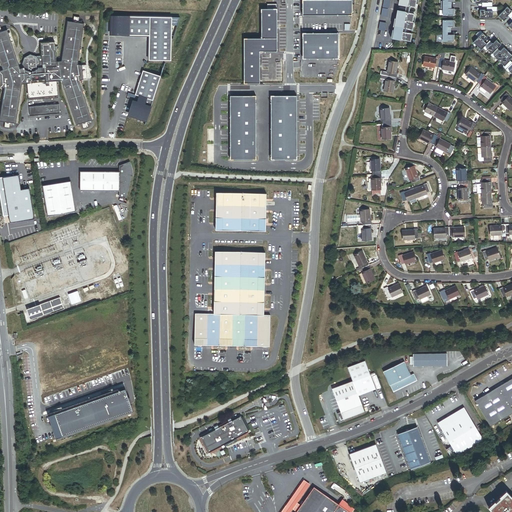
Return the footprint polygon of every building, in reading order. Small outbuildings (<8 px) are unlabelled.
[(347,0),(304,0),(304,11),(348,11),(347,0)] [(391,2),(384,0),(383,7),(389,9),(391,2)] [(394,31),(393,39),(410,41),(411,36),(408,36),(409,30),(410,27),(412,28),(414,14),(410,14),(412,7),(416,8),(416,0),(419,0),(418,0),(402,0),(402,1),(400,1),(399,5),(410,7),(409,13),(398,11),(397,16),(399,16),(398,20),(397,19),(395,28),(404,29),(403,32),(394,31)] [(452,0),(441,0),(441,2),(439,2),(439,10),(440,10),(440,16),(453,17),(453,9),(449,9),(450,2),(453,2),(452,0)] [(506,16),(511,10),(507,6),(499,15),(504,21),(507,17),(506,16)] [(388,18),(389,10),(383,9),(381,16),(388,18)] [(485,9),(480,9),(479,17),(493,17),(493,10),(485,10),(485,9)] [(59,98),(58,81),(62,81),(77,125),(82,124),(84,129),(90,127),(88,122),(93,120),(80,81),(84,80),(83,65),(79,65),(85,24),(79,23),(80,17),(74,16),(74,22),(68,21),(63,57),(60,57),(59,61),(57,61),(55,42),(41,43),(43,55),(43,61),(40,62),(37,56),(31,55),(25,58),(22,65),(24,68),(21,69),(20,68),(8,30),(3,31),(1,26),(0,26),(0,59),(3,70),(0,71),(0,78),(1,88),(5,89),(0,121),(5,122),(5,128),(10,129),(11,123),(17,124),(23,84),(27,84),(29,101),(59,98)] [(172,40),(172,18),(113,16),(112,35),(150,36),(149,61),(172,61),(172,40)] [(173,40),(180,18),(172,18),(172,40),(173,40)] [(436,35),(436,43),(452,43),(453,36),(446,36),(446,28),(452,28),(452,21),(441,21),(441,24),(440,24),(440,27),(441,27),(441,35),(436,35)] [(387,24),(380,23),(379,30),(385,32),(387,24)] [(339,32),(302,33),(302,59),(339,58),(339,32)] [(487,37),(482,32),(473,42),(481,50),(487,43),(483,40),(487,37)] [(501,44),(496,39),(493,43),(492,42),(486,48),(492,54),(501,44)] [(498,61),(509,51),(504,46),(500,50),(500,49),(494,56),(498,61)] [(511,56),(511,54),(509,51),(498,61),(505,66),(510,60),(509,59),(511,56)] [(440,58),(439,68),(442,68),(442,69),(454,71),(455,62),(444,60),(444,59),(445,54),(441,54),(440,58)] [(439,68),(440,58),(437,58),(437,59),(425,57),(423,66),(435,68),(435,67),(439,68)] [(388,73),(388,76),(397,78),(397,74),(396,74),(398,63),(389,61),(387,72),(388,73)] [(479,84),(484,76),(482,74),(481,75),(472,68),(466,75),(475,82),(476,81),(479,84)] [(148,120),(161,76),(143,71),(136,95),(140,96),(138,102),(134,101),(130,114),(148,120)] [(397,78),(388,76),(387,80),(386,80),(384,91),(393,93),(395,82),(396,82),(397,78)] [(488,79),(484,76),(479,84),(482,86),(481,87),(482,87),(487,91),(490,93),(496,86),(487,80),(488,79)] [(510,96),(507,93),(501,99),(503,102),(503,103),(508,108),(511,111),(511,109),(511,99),(509,96),(510,96)] [(230,158),(256,158),(256,95),(230,95),(230,158)] [(296,95),(271,95),(271,159),(296,159),(296,95)] [(434,116),(438,108),(429,104),(430,102),(426,101),(422,109),(426,111),(425,111),(434,116)] [(60,114),(60,104),(36,107),(37,116),(60,114)] [(448,113),(438,108),(434,116),(443,121),(444,120),(447,122),(451,114),(448,112),(448,113)] [(381,109),(381,124),(392,123),(392,120),(390,120),(390,109),(381,109)] [(472,132),(476,124),(473,122),(473,124),(462,118),(458,126),(469,132),(469,130),(472,132)] [(392,123),(381,124),(382,139),(391,139),(391,127),(392,127),(392,123)] [(430,143),(433,145),(438,136),(434,135),(433,136),(424,131),(420,138),(430,143)] [(482,147),(491,146),(490,136),(491,136),(491,132),(482,133),(482,137),(481,137),(481,138),(482,147)] [(438,136),(433,145),(437,146),(437,147),(446,152),(450,144),(441,140),(441,138),(438,136)] [(491,157),(491,146),(482,147),(482,154),(482,157),(483,157),(484,161),(493,160),(493,157),(491,157)] [(373,171),(373,174),(382,174),(382,171),(380,171),(380,159),(371,160),(371,167),(371,171),(373,171)] [(130,185),(130,183),(130,181),(131,179),(131,177),(133,178),(133,176),(133,175),(133,173),(133,172),(132,170),(132,169),(132,167),(131,166),(131,165),(131,163),(130,162),(122,165),(122,169),(119,169),(119,173),(80,172),(79,192),(119,193),(118,198),(124,201),(125,199),(126,197),(127,195),(127,193),(128,191),(129,190),(129,188),(130,185)] [(412,183),(421,180),(419,177),(418,177),(414,167),(406,170),(410,180),(411,180),(412,183)] [(459,181),(459,185),(468,184),(468,180),(467,181),(466,169),(457,170),(458,181),(459,181)] [(34,218),(29,188),(21,189),(19,174),(0,177),(0,194),(3,216),(9,216),(10,222),(34,218)] [(382,174),(373,174),(373,179),(372,179),(372,182),(372,190),(381,189),(381,179),(382,178),(382,174)] [(482,193),(491,193),(490,182),(492,182),(491,179),(483,179),(482,179),(482,183),(482,193)] [(75,213),(70,182),(43,186),(47,217),(75,213)] [(414,189),(418,198),(427,194),(427,193),(430,192),(427,183),(424,185),(424,186),(414,189)] [(468,184),(459,185),(459,188),(458,189),(459,200),(468,199),(467,188),(469,188),(468,184)] [(408,202),(418,198),(414,189),(405,193),(404,192),(401,193),(404,202),(408,200),(408,202)] [(217,193),(216,230),(266,231),(267,194),(217,193)] [(491,203),(491,193),(482,193),(483,203),(484,203),(484,207),(485,207),(493,207),(493,203),(491,203)] [(363,221),(363,225),(372,225),(372,221),(370,221),(370,210),(361,210),(362,221),(363,221)] [(506,234),(506,224),(501,225),(501,226),(490,226),(491,235),(502,235),(502,234),(506,234)] [(372,225),(363,225),(363,229),(362,229),(362,234),(363,240),(372,240),(371,229),(372,229),(372,225)] [(450,236),(449,227),(445,227),(446,228),(434,229),(435,238),(446,237),(446,236),(450,236)] [(453,227),(449,227),(450,236),(454,236),(454,237),(465,236),(464,227),(453,228),(453,227)] [(414,230),(403,231),(404,240),(415,239),(415,238),(419,238),(421,238),(421,233),(418,233),(418,229),(414,229),(414,230)] [(500,257),(497,248),(487,252),(486,251),(482,252),(485,261),(489,259),(490,260),(500,257)] [(472,258),(469,250),(458,253),(458,252),(454,253),(457,262),(461,260),(462,262),(472,258)] [(445,259),(442,251),(431,255),(431,254),(427,255),(430,263),(434,262),(434,263),(445,259)] [(270,315),(264,315),(265,252),(215,252),(214,314),(196,313),(195,346),(269,347),(270,315)] [(362,269),(370,265),(368,262),(367,262),(363,252),(355,255),(359,266),(360,265),(362,269)] [(417,261),(414,252),(403,256),(403,255),(399,256),(402,265),(406,263),(407,265),(417,261)] [(372,269),(370,265),(362,269),(363,272),(362,273),(367,283),(375,279),(371,269),(372,269)] [(402,293),(399,284),(388,289),(388,288),(385,290),(388,298),(392,296),(392,297),(402,293)] [(511,294),(511,285),(504,289),(503,287),(499,289),(503,297),(507,295),(508,297),(511,294)] [(460,295),(456,286),(446,291),(445,290),(441,292),(445,300),(449,298),(449,299),(460,295)] [(430,294),(427,287),(416,291),(416,290),(412,292),(416,300),(420,298),(420,299),(427,296),(430,294)] [(488,295),(484,287),(474,291),(474,290),(470,292),(474,300),(478,298),(478,299),(488,295)] [(64,308),(60,298),(27,310),(31,320),(64,308)] [(448,354),(414,355),(415,367),(449,366),(448,354)] [(353,380),(359,395),(376,388),(366,360),(348,367),(353,380)] [(385,372),(391,386),(412,376),(405,362),(385,372)] [(415,374),(412,376),(391,386),(395,392),(418,381),(415,374)] [(511,379),(476,401),(492,427),(511,414),(511,406),(511,405),(511,379)] [(359,395),(353,380),(333,389),(341,412),(339,413),(341,420),(344,419),(344,420),(365,412),(359,395)] [(123,386),(46,413),(54,438),(136,410),(123,386)] [(465,408),(439,423),(459,455),(485,440),(465,408)] [(250,432),(241,417),(201,438),(209,454),(250,432)] [(400,434),(413,470),(432,463),(419,427),(400,434)] [(378,445),(351,454),(362,482),(388,473),(378,445)] [(305,479),(282,511),(292,511),(312,484),(305,479)] [(340,504),(315,487),(297,511),(353,511),(355,510),(344,499),(340,504)] [(511,511),(511,497),(507,492),(490,508),(492,511),(511,511)]
